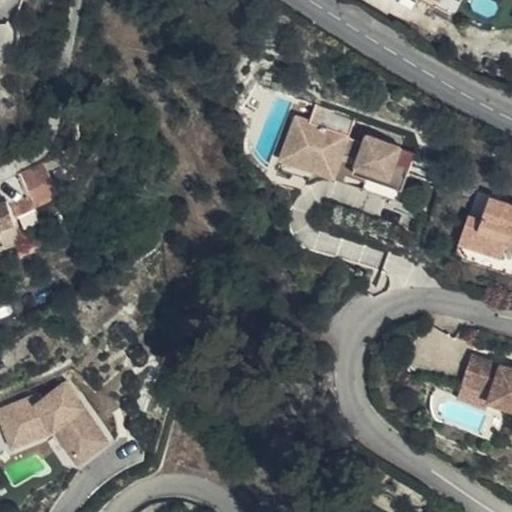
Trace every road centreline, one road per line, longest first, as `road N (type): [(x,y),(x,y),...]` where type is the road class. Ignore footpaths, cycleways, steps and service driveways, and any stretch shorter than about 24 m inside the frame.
road 1 (residential): [(496,511),(402,447),(370,415),(355,377),(358,344),(372,317),(405,299),(442,296),(511,315)]
road 2 (tertiary): [(511,103),(329,0)]
road 3 (unknown): [(73,0),(62,89),(38,161)]
road 4 (residential): [(119,511),(162,485),(204,485),(242,511)]
